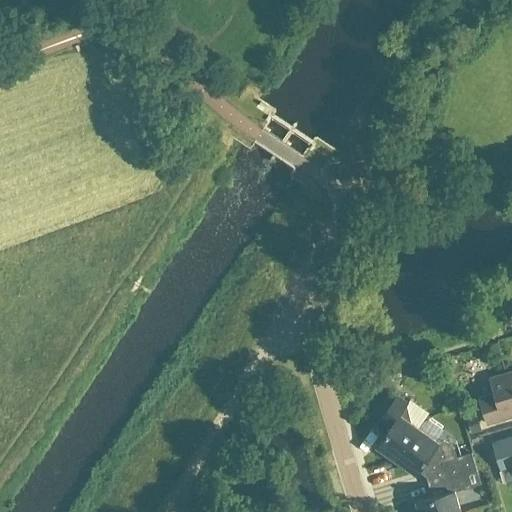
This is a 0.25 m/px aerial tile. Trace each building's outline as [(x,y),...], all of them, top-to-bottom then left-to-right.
[(487,424),(511,417),(511,371),(490,378),(495,394),(480,398),(487,424)] [(418,428),(409,422),(405,407),(407,403),(397,396),(382,417),(392,424),(377,448),(396,461),(418,428)] [(438,443),(418,428),(396,461),(416,475),(438,443)] [(511,437),(493,443),(501,469),(511,466),(511,437)] [(416,503),(418,511),(459,511),(453,491),(481,483),(477,469),(464,474),(459,459),(435,467),(443,494),(416,503)]
